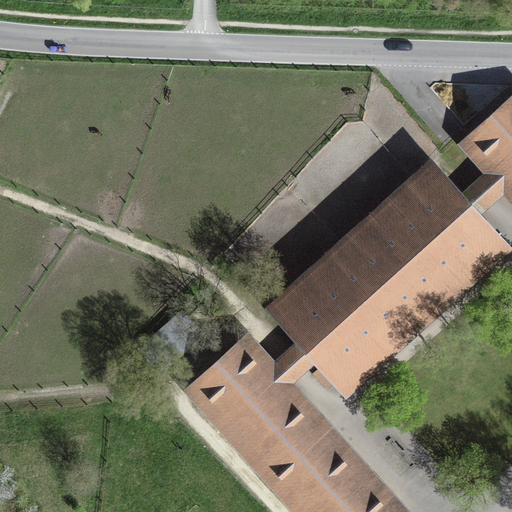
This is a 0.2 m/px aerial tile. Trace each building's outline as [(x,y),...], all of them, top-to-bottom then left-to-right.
[(511,181),(511,102),(473,138),(494,162),(511,181)] [(473,138),(462,148),(483,172),(494,162),(473,138)] [(483,172),(456,195),(476,217),(502,194),(511,185),(511,181),(494,162),(483,172)] [(476,217),(456,195),(430,166),(274,307),(347,389),(505,249),(476,217)] [(511,185),(502,194),(511,204),(511,185)] [(252,336),(241,346),(263,370),(274,360),(252,336)] [(274,360),(263,370),(282,392),(294,382),(320,359),(300,337),(274,360)] [(263,370),(241,346),(198,384),(313,511),(390,511),(282,392),(263,370)] [(410,511),(294,382),(282,392),(390,511),(410,511)] [(313,511),(198,384),(187,394),(292,511),(313,511)]
